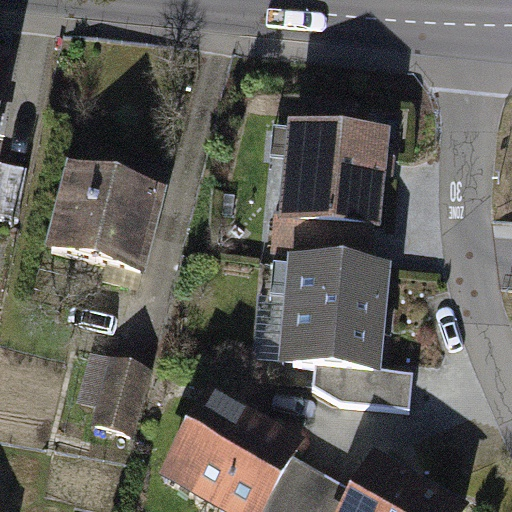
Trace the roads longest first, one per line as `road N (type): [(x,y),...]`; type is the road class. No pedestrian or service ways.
road 1 (residential): [(482,23),(469,272),(511,395)]
road 2 (tertiary): [(482,23),(203,0)]
